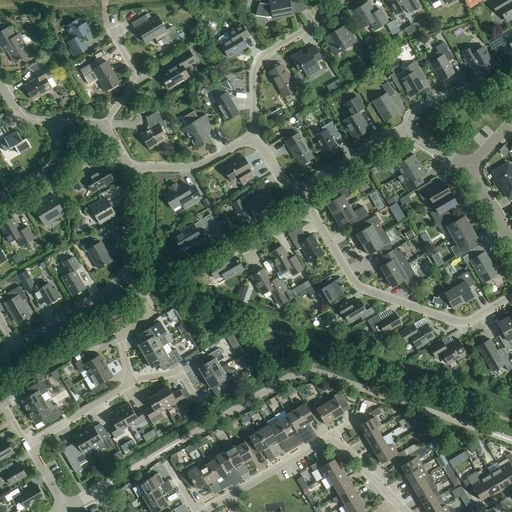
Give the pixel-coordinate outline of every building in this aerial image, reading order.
[(269,2),(269,3),(264,4),(260,4),(260,3),(259,3),(255,16),(256,16),(263,17),(271,17),(272,20),(292,16),(292,13),(297,12),(298,14),(308,8),(303,0),(298,0),(294,3),(293,2),(291,1),(289,1),(289,0),(275,0),(276,0),(269,2)] [(387,0),(396,15),(406,10),(408,15),(419,9),(414,0),(387,0)] [(511,0),(495,0),(491,3),(497,14),(500,12),(506,22),(511,18),(511,0)] [(362,28),(370,23),(375,30),(387,22),(380,10),(374,14),(368,3),(352,12),(362,28)] [(154,38),(160,48),(178,37),(172,27),(166,31),(157,16),(148,22),(145,16),(131,24),(135,30),(137,29),(145,44),(154,38)] [(88,31),(90,29),(86,22),(79,26),(76,20),(65,27),(73,39),(68,42),(71,48),(69,50),(74,57),(88,49),(84,42),(92,37),(88,31)] [(386,25),(392,36),(400,31),(394,21),(386,25)] [(410,34),(417,28),(413,23),(406,29),(410,34)] [(247,48),(242,40),(248,37),(241,25),(227,33),(228,33),(219,38),(218,41),(229,59),(247,48)] [(323,38),(332,53),(343,47),(344,49),(356,43),(347,27),(336,34),(335,32),(323,38)] [(7,52),(15,64),(30,55),(23,43),(24,42),(19,35),(15,38),(9,28),(0,33),(0,47),(4,54),(7,52)] [(454,73),(447,62),(452,59),(443,43),(435,48),(437,52),(434,54),(437,59),(430,63),(432,67),(431,71),(435,72),(440,81),(454,73)] [(302,54),(300,52),(290,58),(299,73),(303,71),(307,77),(319,70),(315,63),(321,59),(314,47),(302,54)] [(470,66),(476,63),(482,73),(495,66),(487,52),(486,53),(482,47),(474,52),(471,47),(462,53),(470,66)] [(160,76),(168,89),(189,77),(184,68),(189,65),(189,66),(195,62),(189,51),(176,59),(179,65),(160,76)] [(93,72),(105,91),(119,83),(107,62),(95,69),(92,63),(80,70),(84,77),(93,72)] [(404,88),(409,98),(423,90),(413,72),(418,69),(414,62),(403,69),(407,75),(399,80),(400,82),(404,88)] [(295,91),(296,90),(281,65),(269,73),(284,97),(291,93),(291,94),(295,91)] [(24,87),(32,100),(52,89),(47,80),(51,78),(44,67),(34,73),(38,79),(24,87)] [(213,100),(225,121),(239,113),(228,95),(234,91),(227,79),(216,85),(222,95),(213,100)] [(404,88),(400,82),(395,85),(399,91),(404,88)] [(381,86),(386,94),(373,102),(384,121),(398,113),(388,98),(394,95),(386,83),(381,86)] [(344,121),(355,139),(368,131),(358,112),(363,109),(356,97),(344,104),(351,117),(344,121)] [(184,117),(189,124),(181,129),(183,133),(187,134),(189,138),(193,136),(195,139),(191,142),(194,146),(193,149),(194,151),(211,140),(205,131),(212,127),(205,115),(198,119),(194,111),(184,117)] [(146,118),(149,130),(140,135),(148,149),(167,138),(162,130),(166,128),(157,112),(146,118)] [(332,141),(340,136),(332,122),(321,128),(323,132),(314,137),(324,154),(336,147),(332,141)] [(17,131),(9,136),(7,132),(9,131),(5,125),(0,128),(0,143),(5,152),(10,149),(14,146),(19,155),(31,148),(26,139),(22,141),(17,131)] [(292,155),(294,155),(300,165),(313,158),(298,133),(284,141),(292,155)] [(399,169),(402,175),(419,165),(413,154),(404,160),(401,155),(390,161),(396,171),(399,169)] [(250,172),(252,171),(243,156),(223,168),(231,183),(238,178),(242,185),(254,178),(250,172)] [(494,176),(496,179),(493,181),(496,187),(499,188),(501,187),(508,199),(511,197),(511,198),(511,170),(508,163),(495,170),(494,176)] [(423,183),(420,178),(425,175),(419,165),(402,175),(397,178),(401,184),(403,183),(408,192),(423,183)] [(84,187),(84,186),(87,184),(92,193),(113,181),(105,167),(86,178),(83,174),(72,180),(78,190),(84,187)] [(428,197),(432,203),(450,193),(443,182),(431,189),(428,183),(416,190),(422,200),(428,197)] [(164,195),(172,210),(182,204),(185,208),(201,198),(194,186),(188,190),(184,183),(177,187),(175,184),(169,188),(171,191),(164,195)] [(327,205),(333,215),(349,206),(345,200),(351,196),(345,187),(335,193),(338,198),(327,205)] [(233,203),(239,214),(249,208),(256,221),(266,215),(263,211),(274,205),(267,191),(247,202),(244,196),(233,203)] [(369,195),(374,204),(380,200),(375,192),(369,195)] [(430,214),(436,224),(448,217),(444,211),(456,204),(450,193),(432,203),(436,210),(430,214)] [(64,214),(53,195),(46,198),(47,199),(43,202),(44,204),(35,209),(44,226),(64,214)] [(411,201),(408,195),(399,200),(403,206),(411,201)] [(384,198),(389,206),(395,202),(392,197),(387,196),(384,198)] [(83,211),(86,216),(93,213),(99,224),(109,218),(109,219),(115,215),(106,198),(83,211)] [(212,204),(208,198),(202,201),(206,208),(212,204)] [(400,212),(396,204),(389,208),(393,216),(400,212)] [(349,206),(333,215),(339,226),(350,220),(353,225),(368,216),(363,207),(352,213),(349,206)] [(205,233),(217,225),(210,214),(172,237),(177,245),(180,249),(192,242),(193,244),(201,239),(197,231),(202,228),(205,233)] [(356,234),(362,245),(383,233),(383,232),(379,226),(378,227),(373,217),(362,224),(365,229),(356,234)] [(449,231),(453,238),(470,227),(464,217),(452,224),(448,217),(436,224),(442,235),(449,231)] [(0,227),(6,238),(6,239),(7,241),(8,241),(9,243),(17,238),(22,246),(34,239),(27,227),(21,231),(13,218),(0,225),(0,227)] [(470,227),(453,238),(456,244),(450,248),(456,259),(468,252),(465,245),(477,238),(470,227)] [(411,230),(405,233),(409,239),(414,236),(411,230)] [(383,233),(362,245),(368,255),(377,250),(380,255),(391,249),(388,244),(390,242),(384,231),(383,232),(383,233)] [(288,236),(297,250),(301,248),(310,263),(323,255),(312,235),(306,239),(303,233),(296,238),(293,233),(288,236)] [(85,252),(96,271),(112,261),(101,242),(97,244),(95,240),(89,242),(79,248),(82,254),(85,252)] [(288,268),(292,276),(303,270),(295,256),(289,260),(282,246),(269,254),(280,273),(288,268)] [(380,267),(386,278),(401,269),(397,263),(402,260),(396,248),(383,256),(387,263),(380,267)] [(474,250),(462,258),(466,264),(470,261),(482,283),(498,274),(485,252),(478,256),(474,250)] [(62,278),(72,296),(84,288),(74,271),(79,268),(73,257),(62,263),(68,274),(62,278)] [(221,259),(208,267),(215,279),(222,275),(225,280),(243,270),(236,257),(224,264),(221,259)] [(270,290),(279,306),(287,301),(282,293),(286,290),(283,285),(284,285),(281,280),(278,282),(277,279),(272,281),(270,277),(268,278),(263,269),(251,276),(263,295),(270,290)] [(401,269),(386,278),(392,288),(399,284),(403,291),(416,283),(409,272),(404,275),(401,269)] [(34,286),(26,271),(17,276),(25,291),(34,286)] [(460,284),(454,287),(464,303),(474,297),(469,288),(475,284),(467,271),(456,278),(460,284)] [(306,290),(310,296),(318,292),(325,305),(348,291),(340,278),(325,287),(321,281),(306,290)] [(42,296),(47,305),(60,297),(55,288),(52,290),(48,284),(42,287),(40,284),(31,289),(37,299),(42,296)] [(27,298),(20,287),(17,288),(5,295),(8,301),(5,303),(16,323),(30,315),(22,301),(27,298)] [(464,303),(454,287),(444,293),(444,292),(439,295),(438,298),(434,297),(432,303),(446,308),(445,309),(446,309),(447,307),(448,308),(451,308),(452,308),(453,309),(464,303)] [(241,294),(239,300),(247,303),(249,297),(241,294)] [(344,316),(348,323),(360,316),(362,320),(374,313),(371,308),(365,311),(359,300),(351,305),(348,300),(336,307),(342,317),(344,316)] [(401,324),(401,323),(402,322),(399,318),(398,318),(395,313),(382,321),(378,315),(367,321),(375,334),(378,332),(381,336),(401,324)] [(511,338),(511,324),(508,317),(497,324),(504,336),(499,338),(506,349),(511,346),(508,341),(511,338)] [(145,357),(162,347),(168,343),(163,335),(166,333),(160,322),(141,334),(145,341),(138,346),(145,357)] [(177,327),(182,334),(186,331),(182,324),(177,327)] [(400,333),(406,342),(411,339),(417,349),(423,345),(422,344),(434,337),(427,324),(416,330),(413,325),(400,333)] [(232,333),(226,337),(230,344),(236,340),(232,333)] [(429,348),(435,358),(442,354),(448,364),(456,359),(457,361),(466,355),(457,340),(445,347),(441,341),(429,348)] [(500,357),(496,351),(490,340),(477,347),(488,364),(492,372),(504,365),(501,359),(500,357)] [(396,345),(385,343),(383,351),(395,353),(396,345)] [(162,347),(145,357),(151,368),(163,361),(168,369),(182,360),(176,350),(167,355),(162,347)] [(198,368),(204,378),(221,368),(217,363),(225,358),(219,349),(207,356),(210,361),(198,368)] [(87,370),(90,375),(106,366),(99,356),(88,362),(85,357),(75,363),(80,373),(87,370)] [(511,368),(511,366),(509,360),(506,356),(501,359),(504,365),(508,371),(511,368)] [(221,368),(204,378),(211,389),(221,382),(226,390),(241,382),(233,369),(231,370),(227,364),(221,368)] [(101,384),(112,377),(106,366),(90,375),(84,379),(93,395),(104,388),(101,384)] [(73,385),(69,378),(64,382),(68,388),(73,385)] [(21,401),(28,412),(44,402),(41,396),(48,391),(42,381),(29,388),(32,394),(21,401)] [(168,387),(157,393),(166,408),(172,405),(175,410),(187,403),(179,390),(172,394),(168,387)] [(215,396),(218,400),(226,395),(224,391),(215,396)] [(285,391),(279,394),(282,400),(288,397),(285,391)] [(166,408),(157,393),(147,399),(151,407),(144,411),(152,424),(163,417),(160,412),(166,408)] [(335,398),(325,404),(334,419),(344,413),(342,410),(348,406),(341,394),(340,395),(339,393),(333,396),(335,398)] [(334,419),(325,404),(323,399),(313,405),(315,407),(309,410),(314,419),(318,426),(324,423),(325,425),(334,419)] [(44,402),(28,412),(35,423),(45,417),(49,423),(62,415),(56,404),(48,409),(44,402)] [(128,403),(118,409),(128,427),(134,423),(135,426),(145,420),(139,409),(134,413),(128,403)] [(305,404),(296,409),(313,439),(317,437),(309,425),(309,422),(314,419),(309,410),(305,404)] [(359,426),(364,435),(376,428),(377,428),(381,425),(376,416),(381,413),(378,408),(368,414),(371,419),(359,426)] [(128,427),(118,409),(108,415),(113,424),(108,428),(114,439),(125,433),(123,430),(128,427)] [(286,415),(287,417),(295,430),(296,430),(300,428),(300,429),(303,429),(310,441),(313,439),(296,409),(286,415)] [(250,420),(247,415),(240,419),(244,424),(250,420)] [(287,417),(278,422),(287,438),(297,432),(296,430),(295,430),(287,417)] [(278,422),(269,428),(277,441),(276,441),(278,443),(287,438),(278,422)] [(92,425),(82,431),(92,448),(95,453),(105,447),(107,450),(114,446),(105,430),(98,434),(92,425)] [(268,426),(259,431),(268,447),(276,441),(277,441),(269,428),(268,426)] [(364,439),(368,446),(382,438),(377,428),(376,428),(364,435),(366,438),(364,439)] [(92,448),(82,431),(72,437),(76,443),(65,449),(68,454),(65,456),(75,473),(82,469),(79,466),(91,459),(87,451),(92,448)] [(259,431),(249,437),(257,450),(258,452),(262,450),(269,461),(274,458),(273,456),(269,449),(268,447),(259,431)] [(245,442),(235,447),(235,448),(243,461),(244,463),(254,457),(251,453),(257,450),(249,437),(243,440),(245,442)] [(374,452),(376,455),(388,448),(388,447),(382,438),(368,446),(372,453),(374,452)] [(0,461),(13,454),(5,440),(0,443),(0,461)] [(409,454),(419,448),(416,443),(398,454),(392,445),(388,447),(388,448),(376,455),(381,464),(393,457),(396,462),(409,454)] [(234,445),(225,451),(234,466),(243,461),(235,448),(235,447),(234,445)] [(400,467),(406,476),(418,469),(422,466),(418,459),(429,453),(429,450),(426,445),(420,449),(419,448),(409,454),(412,460),(400,467)] [(215,457),(216,459),(217,459),(224,472),(225,472),(234,466),(225,451),(215,457)] [(508,462),(499,467),(502,472),(509,484),(511,481),(511,467),(511,466),(511,456),(510,453),(505,456),(508,462)] [(216,459),(207,464),(216,480),(226,474),(225,472),(224,472),(217,459),(216,459)] [(319,461),(310,466),(313,472),(317,469),(323,479),(327,476),(339,469),(334,460),(322,466),(319,461)] [(206,483),(198,470),(198,469),(194,462),(184,468),(183,465),(177,469),(190,490),(195,487),(196,489),(206,483)] [(207,464),(198,469),(198,470),(206,483),(207,485),(216,480),(207,464)] [(4,467),(0,469),(0,481),(6,478),(10,485),(26,476),(19,465),(7,472),(4,467)] [(418,469),(406,476),(407,479),(405,480),(409,487),(428,476),(422,466),(418,469)] [(498,474),(492,478),(500,492),(507,488),(506,485),(509,484),(502,472),(499,467),(495,470),(498,474)] [(327,476),(333,485),(347,477),(343,471),(341,472),(339,469),(327,476)] [(480,471),(476,473),(482,483),(489,495),(492,493),(494,496),(500,492),(492,478),(486,481),(480,471)] [(148,472),(133,481),(136,486),(138,485),(143,494),(144,495),(159,486),(164,483),(158,473),(154,476),(152,477),(148,472)] [(482,483),(476,473),(473,475),(476,481),(471,484),(467,479),(462,482),(468,492),(473,489),(480,501),(489,495),(482,483)] [(428,476),(409,487),(413,494),(415,492),(417,495),(435,485),(429,475),(428,476)] [(302,477),(297,480),(303,490),(308,487),(302,477)] [(333,485),(339,495),(351,488),(349,485),(351,484),(347,477),(333,485)] [(143,494),(141,496),(147,505),(163,496),(160,492),(161,491),(162,489),(169,485),(167,481),(164,483),(159,486),(144,495),(143,494)] [(29,493),(19,498),(26,509),(36,503),(34,500),(43,496),(36,485),(27,490),(29,493)] [(417,500),(421,506),(440,495),(436,490),(437,489),(435,485),(417,495),(419,498),(417,500)] [(461,486),(455,489),(459,497),(465,494),(461,486)] [(341,500),(344,505),(358,497),(354,490),(352,491),(351,488),(339,495),(332,499),(334,504),(341,500)] [(0,499),(3,505),(20,494),(17,489),(0,499)] [(459,497),(466,507),(471,504),(465,494),(459,497)] [(426,511),(427,511),(434,511),(441,508),(445,505),(440,495),(421,506),(424,511),(426,511)] [(166,511),(164,508),(168,506),(163,496),(147,505),(151,511),(166,511)] [(344,505),(340,508),(341,511),(355,511),(362,508),(360,505),(362,504),(358,497),(344,505)] [(130,502),(124,506),(126,511),(135,511),(136,511),(130,502)]
